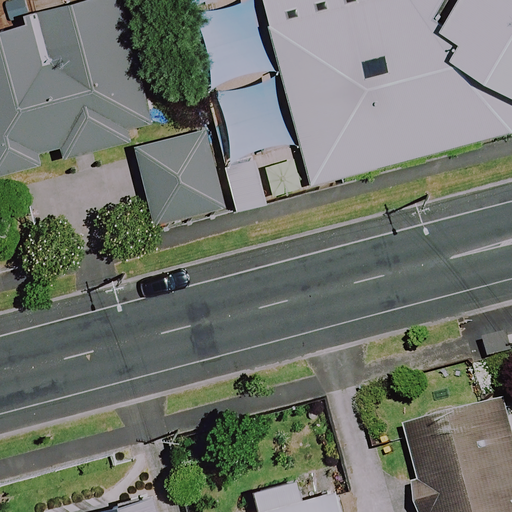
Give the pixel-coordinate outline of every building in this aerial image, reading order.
[(0,172),(37,164),(34,152),(59,146),(62,158),(140,140),(137,127),(154,123),(124,0),(99,0),(29,17),(31,26),(0,33),(0,172)] [(511,0),(264,0),(313,182),(511,125),(511,0)] [(225,209),(208,130),(139,145),(156,224),(225,209)] [(409,429),(429,511),(511,511),(511,404),(409,429)] [(342,511),(332,471),(258,491),(263,510),(257,511),(342,511)] [(91,511),(162,511),(158,496),(91,511)]
